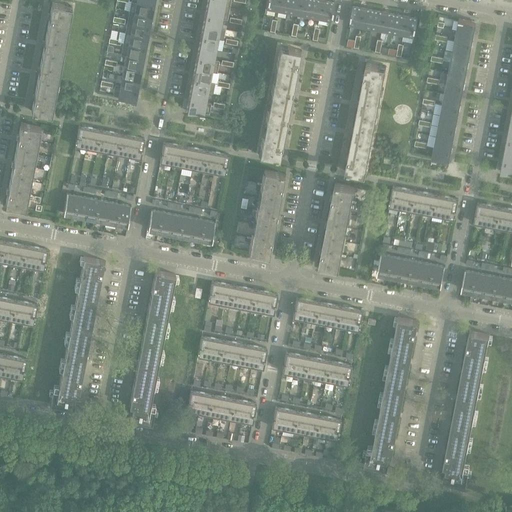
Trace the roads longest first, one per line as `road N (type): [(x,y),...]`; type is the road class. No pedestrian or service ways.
road 1 (residential): [(446,311),(504,13)]
road 2 (residential): [(344,0),(289,281)]
road 3 (residential): [(131,250),(179,0)]
road 4 (residential): [(289,281),(255,458)]
road 5 (residential): [(95,426),(131,250)]
road 6 (residential): [(409,484),(446,311)]
road 7 (residential): [(255,458),(95,426)]
road 8 (residential): [(289,281),(131,250)]
road 9 (residential): [(446,311),(289,281)]
road 10 (residential): [(409,484),(255,458)]
road 11 (residential): [(131,250),(0,225)]
